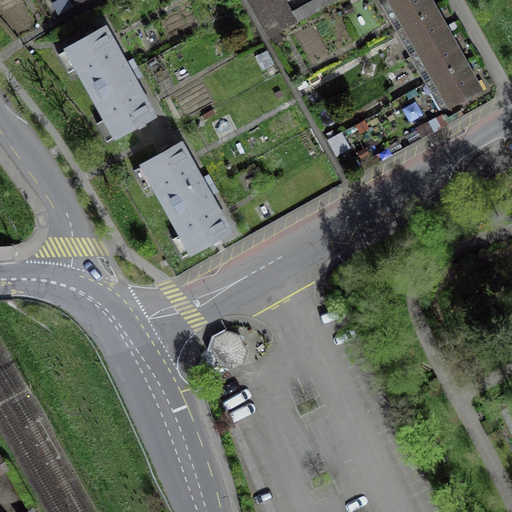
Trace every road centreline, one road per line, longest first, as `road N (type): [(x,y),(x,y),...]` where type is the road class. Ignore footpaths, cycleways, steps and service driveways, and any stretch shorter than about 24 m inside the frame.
road 1 (residential): [(121,331),(315,240),(511,117)]
road 2 (primary): [(121,331),(197,511)]
road 3 (residential): [(68,286),(73,245),(66,211),(0,112)]
road 4 (residential): [(453,0),(511,105)]
